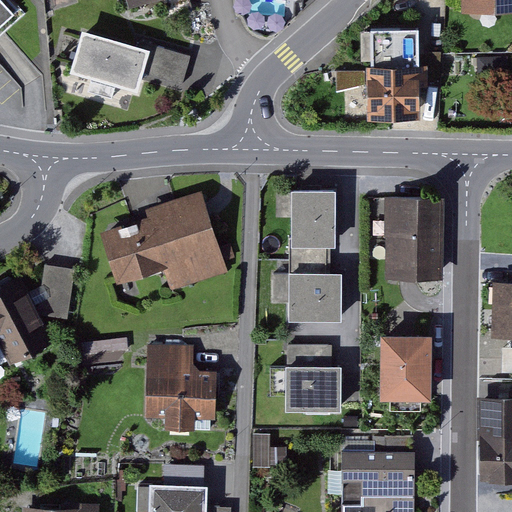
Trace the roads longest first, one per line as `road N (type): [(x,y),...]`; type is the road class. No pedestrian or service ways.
road 1 (residential): [(466,511),(472,154)]
road 2 (residential): [(255,149),(472,154)]
road 3 (residential): [(255,149),(51,157)]
